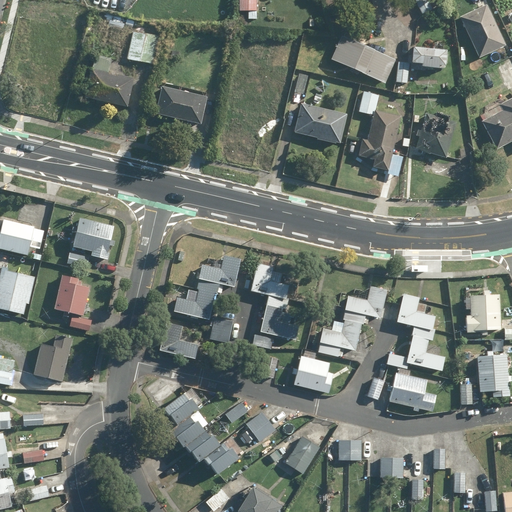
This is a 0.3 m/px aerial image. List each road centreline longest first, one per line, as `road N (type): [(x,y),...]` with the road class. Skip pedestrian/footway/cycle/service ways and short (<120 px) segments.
road 1 (secondary): [(510,232),(442,241),(352,233),(161,187)]
road 2 (residential): [(123,358),(342,411)]
road 3 (residential): [(123,358),(161,187)]
road 4 (residential): [(342,411),(407,425),(511,413)]
road 5 (secondary): [(161,187),(0,149)]
road 6 (residential): [(155,511),(127,455),(123,358)]
